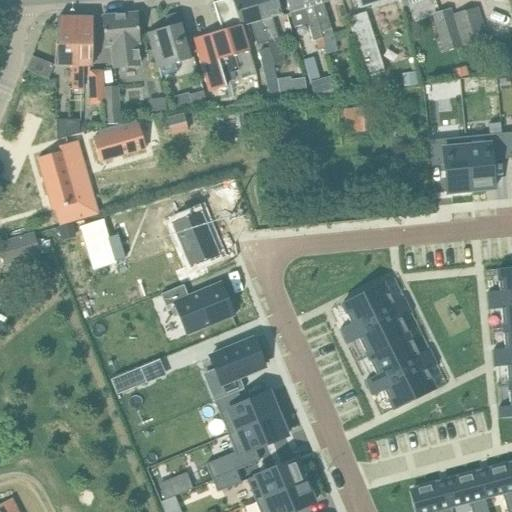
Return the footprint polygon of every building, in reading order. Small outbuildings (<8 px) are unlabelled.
[(222,31),(194,40),(211,100),(228,95),(225,84),(256,75),(254,69),(252,59),(250,60),(241,28),(231,0),(222,0),(213,3),(222,31)] [(267,41),(254,0),(231,0),(241,28),(250,25),(256,44),(267,41)] [(277,0),(254,0),(267,41),(274,67),(286,63),(280,40),(278,40),(272,19),(282,16),(277,0)] [(311,0),(285,0),(286,2),(290,14),(291,14),(294,27),(307,23),(309,31),(312,41),(322,38),(324,45),(316,15),(314,7),(311,0)] [(311,0),(314,7),(316,15),(324,45),(334,42),(323,4),(337,0),(336,0),(311,0)] [(357,0),(361,10),(378,5),(392,0),(357,0)] [(365,11),(346,17),(366,77),(384,71),(365,11)] [(478,11),(454,18),(462,48),(487,41),(478,11)] [(435,17),(445,53),(462,48),(454,18),(452,12),(435,17)] [(114,49),(115,68),(141,66),(140,44),(139,33),(137,13),(103,16),(104,36),(106,50),(114,49)] [(147,34),(153,53),(160,77),(178,72),(175,63),(190,58),(182,32),(176,13),(165,16),(169,28),(147,34)] [(54,65),(71,66),(72,50),(76,50),(76,17),(59,17),(54,65)] [(72,89),(83,89),(83,62),(93,62),(93,37),(93,17),(76,17),(76,50),(72,50),(71,66),(72,66),(72,89)] [(259,53),(265,73),(274,70),(268,50),(259,53)] [(49,79),(54,65),(32,56),(27,69),(26,70),(49,79)] [(90,105),(104,104),(103,87),(102,70),(88,71),(90,105)] [(509,76),(499,77),(500,89),(510,88),(509,76)] [(314,95),(333,89),(330,78),(310,84),(314,95)] [(290,79),(277,81),(277,82),(279,91),(279,93),(292,91),(290,79)] [(103,87),(104,104),(105,125),(119,124),(117,87),(103,87)] [(201,92),(190,95),(192,103),(204,100),(201,92)] [(379,123),(378,106),(343,108),(345,125),(352,125),(352,132),(374,131),(373,123),(379,123)] [(183,115),(166,119),(170,136),(187,131),(183,115)] [(79,120),(56,120),(57,140),(79,134),(79,120)] [(136,125),(88,140),(95,164),(144,149),(136,125)] [(511,132),(501,134),(504,159),(511,158),(511,132)] [(501,134),(465,137),(471,191),(473,191),(473,192),(485,191),(485,189),(494,188),(492,160),(504,159),(501,134)] [(465,137),(429,141),(431,158),(431,166),(444,165),(447,193),(456,192),(457,194),(468,193),(468,191),(471,191),(465,137)] [(54,157),(33,163),(48,214),(51,213),(55,228),(93,216),(87,195),(72,199),(63,171),(78,166),(72,145),(52,152),(54,157)] [(201,213),(172,225),(189,267),(218,255),(201,213)] [(40,254),(34,233),(0,242),(0,253),(3,265),(40,254)] [(501,291),(487,292),(488,301),(511,298),(511,269),(499,270),(501,291)] [(183,286),(159,295),(164,307),(171,304),(184,335),(233,315),(221,282),(187,296),(183,286)] [(382,284),(362,294),(376,321),(400,309),(407,305),(403,297),(391,302),(382,284)] [(7,300),(16,305),(24,291),(15,286),(7,300)] [(350,323),(340,328),(344,336),(376,321),(362,294),(341,305),(350,323)] [(511,298),(488,301),(489,310),(502,309),(504,329),(511,327),(511,298)] [(400,309),(376,321),(388,347),(408,337),(399,319),(411,313),(407,305),(400,309)] [(376,321),(344,336),(348,345),(359,340),(367,357),(388,347),(376,321)] [(506,348),(493,350),(494,358),(511,356),(511,327),(504,329),(506,348)] [(408,337),(388,347),(401,372),(426,360),(433,357),(429,349),(417,354),(408,337)] [(253,338),(210,356),(221,383),(264,367),(253,338)] [(376,375),(365,380),(369,388),(401,372),(388,347),(367,357),(376,375)] [(511,356),(494,359),(495,368),(508,366),(510,386),(511,385),(511,356)] [(433,357),(401,373),(414,399),(434,390),(425,371),(437,365),(433,357)] [(133,370),(110,380),(117,395),(139,386),(146,383),(140,367),(133,370)] [(401,373),(369,388),(374,397),(384,392),(393,410),(414,399),(401,373)] [(511,407),(498,408),(499,417),(511,415),(511,385),(510,386),(511,407)] [(238,392),(215,402),(228,435),(278,414),(277,412),(278,411),(274,400),(272,401),(269,392),(242,403),(241,401),(238,392)] [(235,451),(205,463),(212,481),(236,471),(259,461),(255,450),(287,436),(283,428),(285,427),(280,416),(279,417),(278,414),(228,435),(235,451)] [(296,459),(246,479),(249,487),(255,501),(305,481),(304,478),(306,478),(301,467),(300,468),(296,459)] [(511,511),(511,472),(510,465),(477,473),(483,497),(502,493),(506,511),(511,511)] [(236,471),(212,481),(217,492),(233,485),(241,482),(236,471)] [(477,473),(444,482),(450,506),(469,501),(471,511),(487,511),(483,497),(477,473)] [(174,496),(168,480),(158,484),(165,500),(174,496)] [(305,481),(255,501),(259,511),(292,511),(307,506),(314,503),(305,481)] [(412,490),(410,491),(415,511),(432,511),(450,506),(444,482),(412,491),(412,490)] [(22,511),(14,496),(0,502),(0,511),(22,511)] [(162,507),(177,501),(174,496),(165,500),(160,502),(162,507)]
